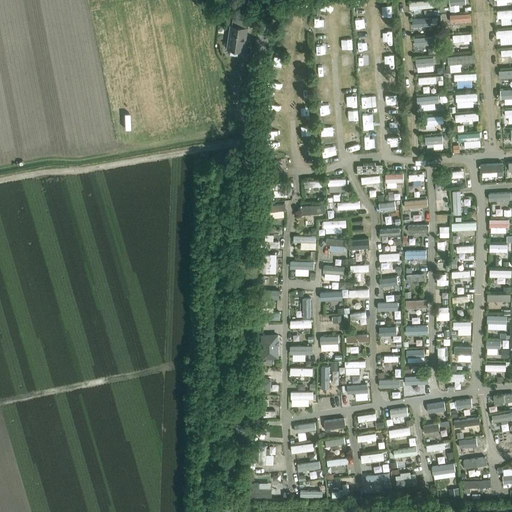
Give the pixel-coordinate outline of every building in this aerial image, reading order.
[(433,12),(433,2),(416,2),(416,13),(433,12)] [(511,10),(501,10),(501,19),(511,18),(511,10)] [(475,15),(454,15),(454,24),(474,24),(475,15)] [(434,19),(415,20),(416,29),(435,28),(434,19)] [(361,21),(361,30),(372,30),(372,21),(361,21)] [(248,27),(231,24),(227,49),(231,49),(230,55),(238,56),(239,51),(244,51),(248,27)] [(511,31),(500,31),(500,39),(511,38),(511,31)] [(475,35),(456,36),(457,43),(475,42),(475,35)] [(438,47),(438,38),(417,38),(417,47),(438,47)] [(400,48),(387,48),(387,58),(400,58),(400,48)] [(368,56),(361,57),(363,66),(370,65),(368,56)] [(452,57),(452,66),(478,66),(477,56),(452,57)] [(422,70),(436,69),(436,64),(441,64),(441,57),(421,58),(422,70)] [(345,68),(356,68),(356,58),(345,58),(345,68)] [(480,82),(480,75),(458,74),(457,81),(480,82)] [(422,77),(422,85),(440,86),(440,78),(422,77)] [(459,95),(460,103),(481,103),(481,95),(459,95)] [(424,99),(425,107),(444,104),(443,97),(424,99)] [(459,115),(460,124),(482,124),(482,114),(459,115)] [(447,126),(448,116),(424,115),(423,125),(447,126)] [(368,130),(378,130),(378,120),(367,121),(368,130)] [(484,134),(462,134),(462,143),(484,143),(484,134)] [(437,146),(437,151),(447,150),(447,138),(428,138),(428,146),(437,146)] [(353,161),(354,174),(378,172),(377,159),(353,161)] [(506,178),(505,163),(495,164),(496,169),(487,169),(487,178),(506,178)] [(271,171),(271,179),(292,180),(293,172),(271,171)] [(390,189),(401,189),(401,184),(408,184),(408,175),(390,174),(390,189)] [(413,185),(423,185),(423,175),(413,175),(413,185)] [(333,188),(343,188),(343,197),(351,196),(351,182),(333,183),(333,188)] [(277,192),(277,198),(293,198),(293,185),(275,185),(275,192),(277,192)] [(439,192),(439,203),(450,203),(450,193),(439,192)] [(511,193),(493,194),(493,202),(511,201),(511,193)] [(404,209),(403,194),(392,194),(392,201),(399,201),(399,209),(404,209)] [(410,212),(422,211),(421,209),(427,209),(427,201),(410,202),(410,212)] [(363,202),(341,204),(342,212),(364,209),(363,202)] [(383,204),(383,212),(399,212),(398,203),(383,204)] [(288,206),(273,205),(273,219),(288,219),(288,206)] [(304,206),(304,215),(329,216),(329,207),(304,206)] [(441,217),(441,227),(451,227),(452,217),(441,217)] [(510,220),(494,220),(494,234),(510,234),(510,220)] [(350,221),(326,222),(326,230),(350,229),(350,221)] [(479,223),(460,223),(460,232),(479,232),(479,223)] [(411,245),(417,245),(417,234),(432,234),(432,226),(411,227),(411,245)] [(384,230),(384,239),(394,239),(394,247),(404,247),(403,229),(384,230)] [(304,250),(319,251),(320,238),(297,237),(297,244),(305,245),(304,250)] [(333,247),(333,253),(349,254),(350,240),(330,239),(330,246),(333,247)] [(374,249),(373,241),(354,242),(355,256),(365,255),(364,250),(374,249)] [(452,257),(453,243),(440,242),(440,250),(446,250),(446,257),(452,257)] [(511,242),(493,243),(493,253),(511,252),(511,242)] [(424,250),(411,252),(412,261),(426,259),(424,250)] [(403,254),(383,255),(383,263),(404,262),(403,254)] [(462,254),(462,264),(468,264),(468,262),(475,261),(475,255),(471,255),(471,254),(462,254)] [(496,285),(509,285),(509,278),(511,278),(511,271),(504,271),(505,254),(497,254),(496,271),(493,271),(493,278),(496,279),(496,285)] [(280,275),(280,256),(267,256),(267,275),(280,275)] [(477,279),(477,270),(457,270),(457,279),(477,279)] [(441,276),(441,288),(450,288),(450,277),(441,276)] [(399,278),(383,281),(384,287),(400,285),(399,278)] [(266,291),(265,299),(282,300),(283,287),(277,287),(276,291),(266,291)] [(373,291),(353,291),(353,299),(373,299),(373,291)] [(324,301),(345,302),(346,293),(325,292),(324,301)] [(300,301),(300,307),(310,306),(310,294),(296,294),(296,301),(300,301)] [(491,303),(511,303),(511,295),(491,295),(491,303)] [(431,300),(409,300),(409,309),(422,309),(422,318),(416,318),(416,325),(423,324),(423,319),(429,319),(429,312),(431,312),(431,300)] [(402,312),(402,305),(381,304),(381,311),(402,312)] [(452,308),(440,308),(440,322),(453,321),(452,308)] [(277,313),(277,311),(262,311),(262,321),(284,322),(284,313),(277,313)] [(491,316),(490,325),(511,325),(511,317),(491,316)] [(323,329),(334,330),(334,324),(345,324),(345,318),(324,317),(323,329)] [(315,321),(294,321),(294,330),(315,330),(315,321)] [(475,322),(457,323),(457,331),(475,331),(475,322)] [(409,337),(432,336),(432,326),(409,327),(409,337)] [(383,346),(399,345),(399,328),(382,329),(383,346)] [(265,336),(265,360),(283,360),(283,336),(265,336)] [(351,336),(350,343),(371,344),(372,337),(351,336)] [(324,352),(342,352),(342,337),(324,337),(324,352)] [(307,363),(316,363),(316,347),(294,347),(294,363),(301,363),(301,357),(306,356),(307,363)] [(459,363),(475,363),(475,347),(460,347),(459,363)] [(410,364),(421,363),(421,357),(428,357),(428,350),(410,351),(410,364)] [(363,368),(369,368),(369,362),(349,362),(349,376),(363,376),(363,368)] [(294,368),(294,377),(317,377),(318,369),(294,368)] [(333,368),(325,368),(324,389),(333,390),(333,368)] [(410,379),(410,389),(421,389),(421,385),(428,384),(428,378),(410,379)] [(382,381),(383,389),(405,388),(405,380),(382,381)] [(318,400),(317,393),(309,393),(309,386),(301,386),(301,392),(294,393),(294,400),(318,400)] [(368,386),(365,393),(371,395),(374,388),(368,386)] [(511,400),(511,393),(493,395),(494,403),(511,400)] [(471,398),(456,400),(457,408),(472,406),(471,398)] [(444,401),(427,404),(429,412),(446,410),(444,401)] [(394,411),(394,419),(412,417),(411,409),(394,411)] [(511,418),(511,411),(491,415),(492,422),(511,418)] [(379,415),(361,416),(361,428),(369,428),(369,422),(380,422),(379,415)] [(481,423),(480,416),(454,420),(455,427),(481,423)] [(327,422),(329,431),(349,429),(347,419),(327,422)] [(440,430),(439,423),(423,425),(424,433),(440,430)] [(392,431),(393,439),(414,436),(412,428),(392,431)] [(361,443),(367,443),(367,446),(380,445),(379,434),(360,436),(361,443)] [(329,446),(349,447),(350,438),(329,437),(329,446)] [(485,443),(484,437),(458,440),(458,447),(470,446),(470,448),(476,448),(475,444),(485,443)] [(445,449),(444,442),(426,444),(427,451),(445,449)] [(273,445),(273,456),(286,457),(286,446),(273,445)] [(294,445),(294,454),(317,453),(317,445),(294,445)] [(398,459),(421,455),(419,447),(396,451),(398,459)] [(487,465),(486,457),(463,460),(464,468),(487,465)] [(340,473),(340,467),(351,465),(350,459),(331,461),(332,474),(340,473)] [(300,465),(302,473),(322,470),(321,462),(300,465)] [(456,471),(454,463),(432,466),(434,475),(456,471)] [(511,474),(502,475),(503,483),(511,482),(511,474)] [(399,476),(400,488),(418,488),(418,481),(408,481),(408,476),(399,476)] [(491,487),(491,479),(463,480),(463,488),(465,488),(465,492),(471,492),(470,488),(491,487)] [(254,484),(254,497),(280,498),(281,485),(254,484)] [(460,501),(459,487),(449,488),(450,502),(460,501)]
